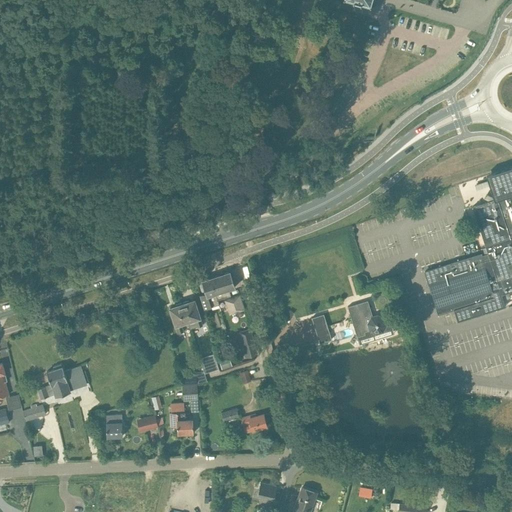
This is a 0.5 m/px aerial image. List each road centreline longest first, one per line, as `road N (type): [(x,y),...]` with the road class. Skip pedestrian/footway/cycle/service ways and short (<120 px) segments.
road 1 (primary): [(0,311),(299,214),(384,162)]
road 2 (unclassified): [(289,463),(0,471)]
road 3 (unclassified): [(511,486),(289,463)]
road 4 (unclassified): [(289,463),(287,427),(241,274)]
road 5 (primary): [(483,93),(422,128),(384,162)]
